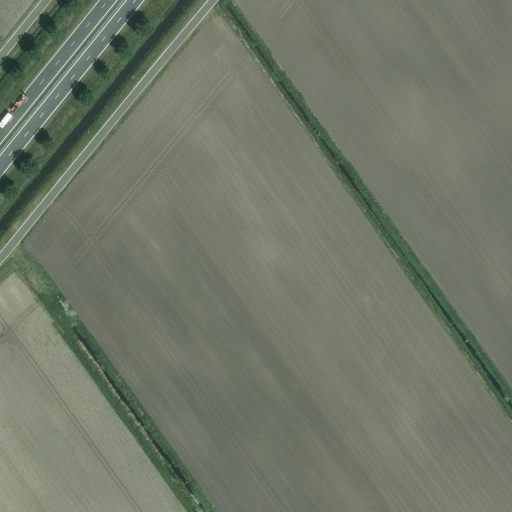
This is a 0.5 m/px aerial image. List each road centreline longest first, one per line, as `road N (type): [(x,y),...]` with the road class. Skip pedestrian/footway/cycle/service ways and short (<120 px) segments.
road 1 (unclassified): [(0,260),(217,0)]
road 2 (trunk): [(0,166),(135,0)]
road 3 (trunk): [(107,0),(0,132)]
